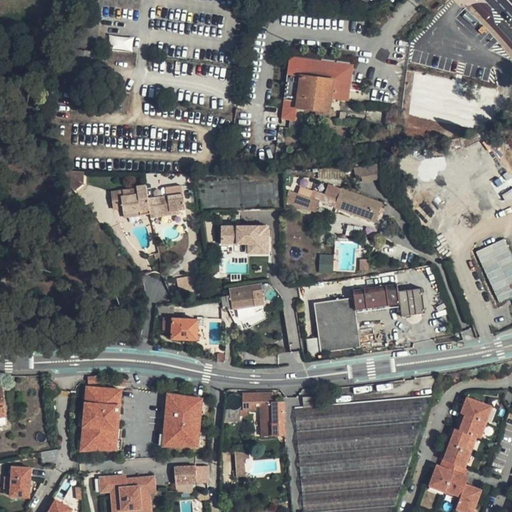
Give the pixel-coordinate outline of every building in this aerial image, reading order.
[(137,0),(84,0),(77,50),(71,49),(67,75),(91,77),(100,11),(136,15),(137,0)] [(108,48),(132,50),(133,37),(109,35),(108,48)] [(350,99),(355,62),(291,55),(284,117),(297,119),(298,106),(331,110),(333,97),(350,99)] [(378,164),(360,167),(362,177),(361,177),(362,182),(381,178),(378,164)] [(360,167),(354,168),(355,178),(362,177),(360,167)] [(82,173),(63,172),(62,174),(76,190),(82,173)] [(382,204),(328,184),(322,202),(375,222),(382,204)] [(137,189),(123,191),(124,196),(121,197),(123,208),(123,213),(140,211),(141,215),(150,214),(148,199),(146,186),(136,187),(137,189)] [(167,196),(148,199),(150,214),(151,217),(171,215),(171,211),(178,210),(185,209),(182,187),(166,189),(167,196)] [(123,191),(111,192),(113,209),(123,208),(121,197),(124,196),(123,191)] [(319,201),(289,191),(285,202),(316,212),(319,201)] [(270,254),(270,226),(223,225),(223,243),(249,243),(249,254),(270,254)] [(511,253),(506,238),(476,250),(497,304),(511,297),(511,253)] [(319,273),(333,272),(333,255),(319,255),(319,273)] [(368,259),(360,259),(360,270),(369,269),(368,259)] [(194,276),(176,278),(179,293),(196,290),(194,276)] [(262,283),(229,289),(230,295),(263,290),(262,283)] [(355,298),(314,303),(321,352),(360,347),(355,310),(400,303),(402,316),(426,312),(422,287),(398,291),(397,284),(354,290),(355,298)] [(278,293),(276,291),(274,290),(272,289),(269,290),(268,291),(267,293),(266,295),(267,297),(268,299),(270,301),(272,301),(274,301),(276,300),(277,298),(278,296),(278,293)] [(263,290),(230,295),(232,309),(265,304),(263,290)] [(174,304),(157,306),(158,315),(174,316),(174,304)] [(262,309),(241,320),(246,329),(267,317),(262,309)] [(206,329),(207,317),(197,317),(197,320),(198,320),(198,328),(206,329)] [(197,320),(173,318),(164,318),(164,331),(172,332),(171,339),(197,340),(198,320),(197,320)] [(319,352),(318,338),(307,339),(308,353),(319,352)] [(218,353),(217,354),(217,361),(223,363),(225,360),(226,355),(218,353)] [(121,391),(87,387),(85,404),(85,412),(83,427),(82,436),(81,451),(116,450),(116,449),(118,430),(121,391)] [(314,389),(304,390),(294,395),(303,511),(393,511),(433,395),(316,404),(314,389)] [(276,393),(243,393),(243,410),(237,410),(234,410),(230,409),(225,409),(224,422),(240,421),(240,415),(247,415),(247,410),(256,410),(256,407),(256,403),(260,403),(260,407),(261,436),(285,435),(284,402),(276,401),(276,393)] [(202,399),(168,394),(165,428),(163,446),(198,446),(199,430),(201,414),(202,399)] [(486,411),(480,409),(482,404),(465,397),(462,405),(467,406),(464,415),(482,422),(486,411)] [(484,422),(490,407),(482,404),(480,409),(486,411),(482,422),(484,422)] [(464,415),(467,406),(462,405),(459,413),(464,415)] [(476,437),(482,422),(464,415),(459,413),(456,420),(461,422),(458,431),(473,436),(475,437),(476,437)] [(456,420),(453,429),(458,431),(461,422),(456,420)] [(468,452),(473,436),(458,431),(453,429),(449,427),(446,434),(447,434),(450,436),(449,440),(447,444),(468,452)] [(462,467),(468,452),(447,444),(445,449),(444,453),(441,451),(440,451),(437,458),(440,459),(453,464),(462,467)] [(248,450),(233,451),(236,477),(244,476),(243,459),(248,458),(248,450)] [(443,491),(453,464),(440,459),(438,466),(440,467),(438,473),(432,471),(429,479),(434,481),(432,487),(443,491)] [(463,484),(458,482),(461,475),(463,468),(462,467),(453,464),(443,491),(459,497),(463,484)] [(184,466),(176,467),(177,483),(208,481),(208,467),(184,466)] [(11,489),(10,496),(29,497),(31,468),(12,467),(11,489)] [(463,484),(466,477),(461,475),(458,482),(463,484)] [(126,476),(101,478),(102,492),(112,492),(114,511),(140,509),(140,511),(150,511),(149,493),(155,493),(154,477),(137,479),(137,483),(127,484),(126,476)] [(432,487),(434,481),(429,479),(426,487),(442,493),(443,491),(432,487)] [(193,482),(178,483),(178,493),(193,493),(193,482)] [(472,508),(479,490),(463,484),(459,497),(458,499),(454,508),(464,511),(465,511),(467,506),(472,508)] [(205,493),(204,491),(202,491),(200,491),(198,493),(198,494),(198,497),(199,499),(201,500),(203,500),(205,499),(206,498),(206,496),(206,494),(205,493)] [(70,511),(72,509),(56,500),(48,511),(70,511)]
